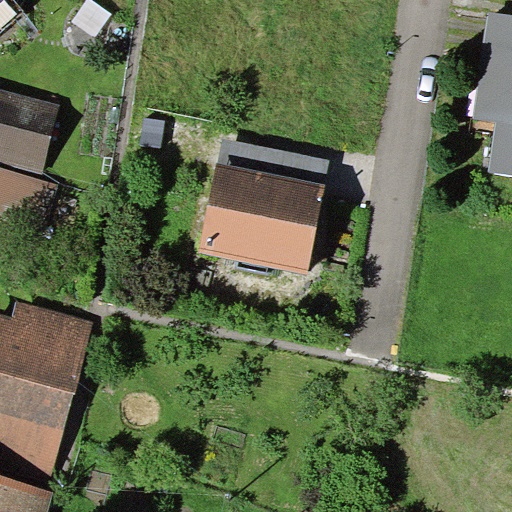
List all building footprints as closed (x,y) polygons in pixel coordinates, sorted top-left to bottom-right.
[(511,24),(486,21),(486,25),(475,95),(494,97),(489,127),(497,128),(490,178),(511,180),(511,24)] [(51,118),(0,103),(0,165),(38,176),(51,118)] [(50,187),(0,173),(0,225),(38,237),(50,187)] [(265,266),(301,273),(315,200),(214,179),(199,253),(235,260),(232,273),(262,279),(265,266)] [(0,468),(42,481),(42,480),(46,481),(84,337),(17,319),(13,346),(0,342),(0,468)] [(0,511),(20,511),(25,496),(0,488),(0,511)]
